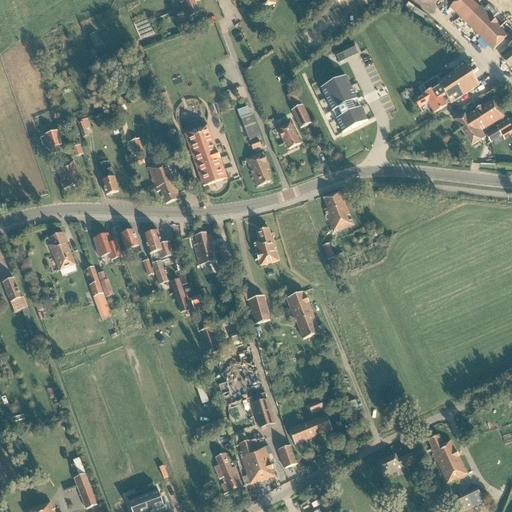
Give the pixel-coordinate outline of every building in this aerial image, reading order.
[(201,1),(200,0),(179,0),(183,9),(182,10),(186,19),(199,13),(195,3),(201,1)] [(458,0),(450,8),(493,51),(509,36),(508,35),(511,31),(511,26),(507,22),(501,28),(480,8),(479,9),(470,0),(458,0)] [(509,48),(501,55),(504,58),(502,59),(510,68),(511,66),(511,43),(508,47),(509,48)] [(358,54),(353,45),(334,54),(339,64),(358,54)] [(440,82),(437,84),(445,96),(448,101),(450,105),(479,86),(466,65),(440,82)] [(336,120),(342,134),(368,122),(361,108),(360,108),(356,101),(357,100),(346,77),(321,89),(332,112),(336,120)] [(423,97),(415,102),(419,109),(427,104),(434,114),(447,107),(445,103),(448,101),(445,96),(437,84),(440,82),(437,78),(424,86),(428,92),(426,94),(422,96),(423,97)] [(167,93),(161,95),(164,105),(170,103),(167,93)] [(465,115),(455,121),(460,129),(471,147),(482,140),(485,138),(481,131),(504,117),(493,100),(466,117),(465,115)] [(302,106),(292,112),(300,130),(311,124),(302,106)] [(112,110),(94,116),(99,130),(108,127),(104,117),(106,116),(110,127),(117,124),(112,110)] [(259,135),(252,115),(241,119),(253,151),(254,151),(261,148),(259,141),(261,140),(259,135)] [(91,128),(88,119),(77,123),(83,139),(89,137),(86,130),(91,128)] [(277,130),(284,144),(286,144),(289,150),(301,145),(290,123),(277,130)] [(227,179),(208,127),(185,135),(203,188),(205,187),(227,179)] [(510,137),(511,135),(511,128),(501,135),(504,140),(510,137)] [(486,136),(490,143),(501,136),(497,129),(486,136)] [(47,143),(48,143),(52,153),(52,155),(60,153),(58,147),(61,145),(57,132),(45,136),(47,143)] [(144,155),(139,140),(130,143),(135,158),(144,155)] [(80,146),(73,149),(76,157),(83,155),(80,146)] [(257,188),(271,183),(269,176),(271,175),(263,153),(250,158),(250,157),(249,157),(249,158),(246,160),(257,188)] [(64,190),(78,185),(75,177),(78,176),(74,162),(63,166),(62,165),(61,165),(61,166),(57,167),(58,171),(57,172),(58,174),(59,174),(62,181),(61,181),(63,189),(64,190)] [(166,205),(180,200),(166,162),(148,169),(149,172),(150,171),(153,180),(152,181),(153,183),(154,183),(155,186),(158,193),(161,192),(166,205)] [(106,197),(119,193),(112,170),(99,174),(106,197)] [(339,194),(323,200),(327,210),(325,211),(327,216),(325,217),(327,221),(329,221),(332,231),(331,232),(332,233),(333,233),(333,234),(354,226),(352,221),(349,222),(347,217),(350,216),(345,202),(343,203),(339,194)] [(273,239),(271,239),(268,229),(256,233),(259,242),(254,244),(260,267),(279,262),(273,239)] [(141,253),(133,231),(120,236),(126,253),(133,250),(135,255),(141,253)] [(158,232),(144,236),(152,264),(175,257),(170,243),(162,245),(158,232)] [(53,245),(50,247),(60,273),(60,272),(62,277),(77,271),(75,267),(76,266),(63,234),(51,239),(53,245)] [(206,234),(195,237),(198,246),(194,247),(199,266),(201,266),(202,269),(205,268),(204,265),(217,262),(213,247),(212,247),(212,245),(213,245),(211,236),(207,237),(206,234)] [(111,262),(122,258),(116,243),(110,245),(107,236),(108,236),(94,240),(94,241),(95,241),(98,250),(97,251),(99,259),(109,256),(111,262)] [(335,259),(330,244),(322,247),(328,262),(335,259)] [(154,275),(149,261),(143,263),(148,277),(154,275)] [(169,283),(161,262),(152,265),(160,286),(169,283)] [(109,312),(94,268),(87,271),(92,286),(89,287),(97,309),(98,309),(100,315),(109,312)] [(106,281),(103,273),(98,275),(106,298),(114,295),(108,280),(106,281)] [(14,280),(3,285),(10,301),(21,297),(14,280)] [(181,314),(190,311),(179,281),(171,284),(181,314)] [(251,293),(245,294),(247,302),(248,302),(255,326),(270,321),(264,297),(253,300),(251,293)] [(305,293),(287,300),(295,323),(296,322),(303,341),(320,334),(305,293)] [(192,303),(194,310),(204,306),(200,296),(190,300),(191,301),(188,302),(189,304),(192,303)] [(23,299),(11,304),(15,314),(28,309),(23,299)] [(219,352),(211,329),(199,333),(207,356),(219,352)] [(180,385),(179,386),(185,407),(186,407),(186,406),(197,403),(198,404),(198,403),(192,382),(191,382),(191,383),(180,386),(180,385)] [(253,397),(255,404),(252,405),(260,429),(275,424),(268,401),(265,401),(263,394),(253,397)] [(324,411),(320,401),(308,406),(312,415),(324,411)] [(332,431),(326,416),(289,431),(295,446),(332,431)] [(224,429),(221,420),(214,422),(217,431),(224,429)] [(369,438),(363,426),(348,434),(354,445),(369,438)] [(198,438),(204,436),(201,429),(195,431),(198,438)] [(244,431),(234,434),(237,443),(246,440),(244,431)] [(439,436),(428,441),(432,450),(431,451),(447,485),(455,481),(456,483),(459,482),(458,479),(467,475),(451,442),(443,446),(439,436)] [(256,441),(251,443),(250,442),(240,445),(242,453),(240,454),(244,465),(242,465),(243,469),(245,468),(250,485),(275,477),(266,448),(259,450),(256,441)] [(297,465),(291,447),(278,451),(285,469),(297,465)] [(398,461),(395,456),(377,464),(384,479),(417,463),(413,454),(398,461)] [(216,459),(219,466),(215,468),(226,495),(224,496),(225,498),(227,497),(228,499),(244,492),(235,468),(232,469),(226,455),(216,459)] [(80,459),(74,462),(79,476),(86,474),(80,459)] [(97,506),(85,475),(74,479),(86,510),(97,506)] [(464,511),(484,503),(478,490),(453,502),(458,511),(464,511)] [(147,491),(141,493),(148,511),(149,511),(164,506),(159,493),(149,497),(147,491)] [(138,501),(129,505),(131,511),(148,511),(141,493),(136,495),(138,501)] [(394,506),(400,503),(396,494),(390,497),(394,506)] [(53,511),(50,503),(26,511),(53,511)]
